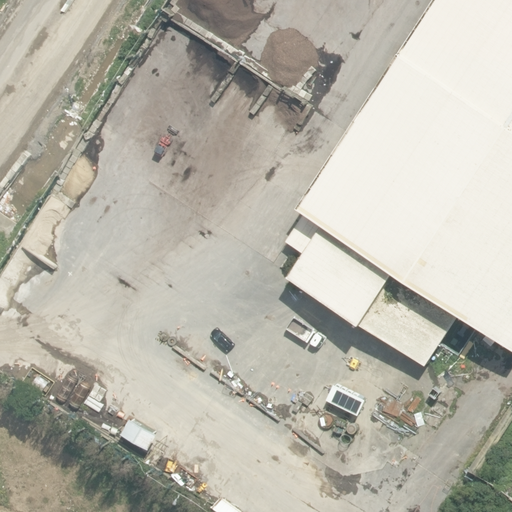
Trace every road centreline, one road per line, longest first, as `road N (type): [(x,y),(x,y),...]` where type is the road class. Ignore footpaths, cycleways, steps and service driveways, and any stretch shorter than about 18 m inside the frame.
road 1 (unknown): [(0,325),(105,345),(316,484)]
road 2 (track): [(0,137),(27,116),(99,0)]
